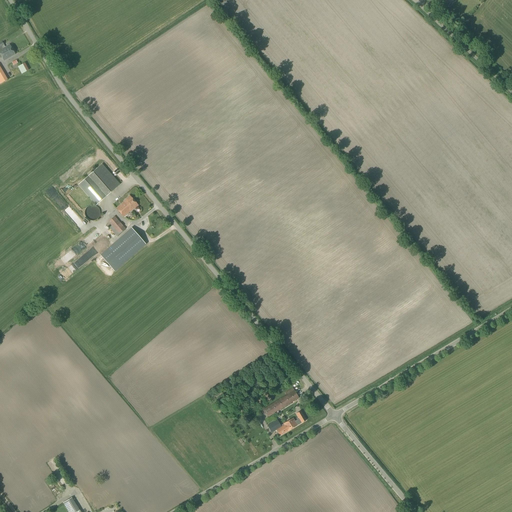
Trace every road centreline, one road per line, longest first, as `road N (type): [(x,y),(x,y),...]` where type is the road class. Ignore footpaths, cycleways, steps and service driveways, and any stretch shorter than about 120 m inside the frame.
road 1 (unclassified): [(333,415),(77,109),(9,0)]
road 2 (unclassified): [(333,415),(511,309)]
road 3 (unclassified): [(173,511),(333,415)]
road 4 (unclassified): [(511,93),(413,0)]
road 5 (unclassified): [(414,511),(333,415)]
